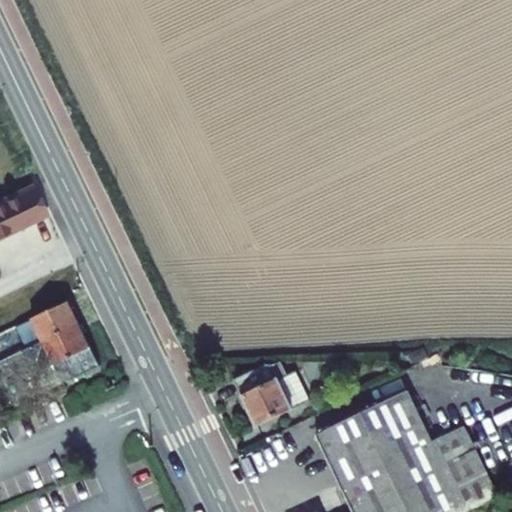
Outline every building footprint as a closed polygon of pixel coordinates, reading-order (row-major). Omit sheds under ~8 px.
[(49,215),(36,187),(0,204),(13,232),(49,215)] [(0,237),(13,232),(0,204),(0,203),(0,237)] [(70,302),(34,318),(44,341),(80,324),(70,302)] [(80,324),(44,341),(30,347),(11,356),(17,369),(20,368),(39,359),(44,369),(56,364),(63,379),(98,363),(80,324)] [(5,343),(11,356),(30,347),(25,336),(5,343)] [(56,364),(44,369),(51,384),(63,379),(56,364)] [(258,425),(311,399),(296,369),(243,395),(258,425)] [(315,435),(339,487),(432,442),(409,390),(315,435)] [(432,442),(339,487),(351,511),(467,511),(498,497),(464,426),(432,442)]
